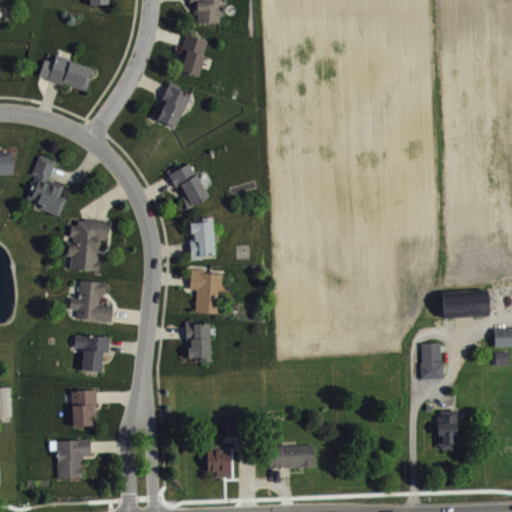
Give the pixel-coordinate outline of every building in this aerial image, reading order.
[(111,0),(91,0),(91,8),(112,7),(111,0)] [(219,0),(219,2),(222,2),(222,14),(218,14),(218,21),(196,21),(196,13),(193,13),(193,2),(189,2),(189,0),(219,0)] [(186,29),(181,47),(185,48),(178,70),(196,75),(207,39),(194,34),(195,32),(186,29)] [(53,61),(44,58),(38,73),(48,76),(47,78),(61,83),(62,81),(85,89),(92,68),(70,60),(71,58),(56,53),(53,61)] [(169,79),(161,96),(164,98),(155,118),(173,126),(189,93),(179,87),(180,84),(169,79)] [(0,173),(12,173),(11,151),(0,151),(0,173)] [(39,153),(31,172),(35,174),(25,196),(58,211),(64,197),(59,195),(63,184),(47,177),(55,159),(39,153)] [(165,171),(176,165),(178,168),(188,162),(206,195),(190,204),(179,185),(174,187),(165,171)] [(200,216),(200,220),(189,221),(189,232),(193,232),(193,240),(190,240),(191,259),(203,259),(203,254),(215,254),(214,238),(212,238),(211,216),(200,216)] [(99,270),(69,267),(71,255),(65,254),(66,241),(71,242),(72,235),(69,235),(70,224),(77,225),(78,219),(84,220),(84,217),(109,219),(107,239),(101,238),(98,260),(100,260),(99,270)] [(190,267),(188,288),(195,288),(194,310),(219,312),(222,273),(203,271),(203,268),(190,267)] [(110,321),(112,306),(98,305),(99,296),(101,296),(102,292),(105,293),(106,282),(79,279),(77,298),(69,297),(67,316),(110,321)] [(441,290),(442,314),(486,313),(485,288),(441,290)] [(210,322),(210,360),(195,360),(195,357),(187,357),(187,346),(189,346),(189,338),(186,338),(186,320),(194,320),(194,322),(210,322)] [(511,326),(493,327),(493,345),(511,345),(511,326)] [(99,371),(80,369),(82,352),(71,351),(73,336),(83,337),(84,333),(109,336),(107,352),(101,351),(99,371)] [(438,341),(439,361),(441,361),(442,376),(420,377),(419,362),(422,362),(421,342),(438,341)] [(494,351),(494,363),(509,362),(508,350),(494,351)] [(498,368),(511,367),(511,356),(511,355),(498,355),(498,368)] [(0,386),(0,414),(11,414),(10,386),(0,386)] [(91,425),(71,426),(69,390),(95,389),(96,405),(94,405),(95,414),(90,414),(91,425)] [(439,409),(439,414),(436,414),(437,447),(452,446),(452,442),(455,442),(454,409),(439,409)] [(226,416),(226,434),(241,433),(240,416),(226,416)] [(57,476),(56,440),(91,438),(92,454),(81,455),(82,460),(79,460),(80,468),(81,467),(82,475),(57,476)] [(270,465),(282,465),(313,464),(313,444),(269,446),(270,465)] [(206,445),(206,469),(215,469),(215,474),(229,474),(228,448),(218,448),(218,445),(206,445)]
